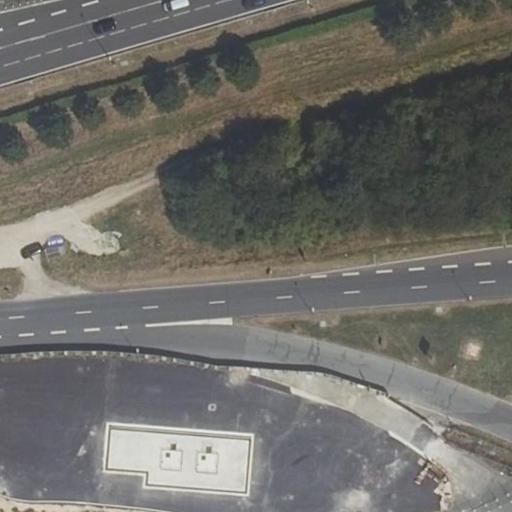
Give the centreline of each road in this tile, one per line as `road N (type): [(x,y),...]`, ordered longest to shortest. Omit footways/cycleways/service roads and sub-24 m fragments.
road 1 (track): [(39,318),(25,241),(230,144),(511,64)]
road 2 (secondary): [(511,277),(142,307)]
road 3 (unclassified): [(354,369),(236,341),(142,307)]
road 4 (unclassified): [(511,502),(383,416),(354,369)]
road 5 (primary): [(182,0),(0,58)]
road 6 (unclassified): [(511,426),(354,369)]
road 7 (secondary): [(142,307),(0,323)]
